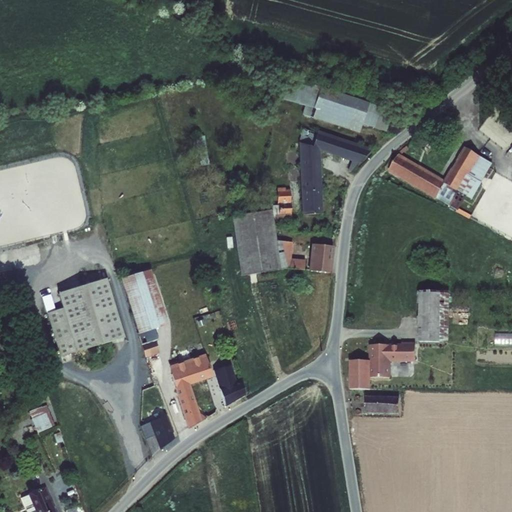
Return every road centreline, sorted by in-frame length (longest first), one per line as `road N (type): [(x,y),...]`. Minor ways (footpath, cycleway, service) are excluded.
road 1 (unclassified): [(334,363),(358,181),(511,46)]
road 2 (residential): [(334,363),(201,434),(116,511)]
road 3 (residential): [(355,511),(334,363)]
